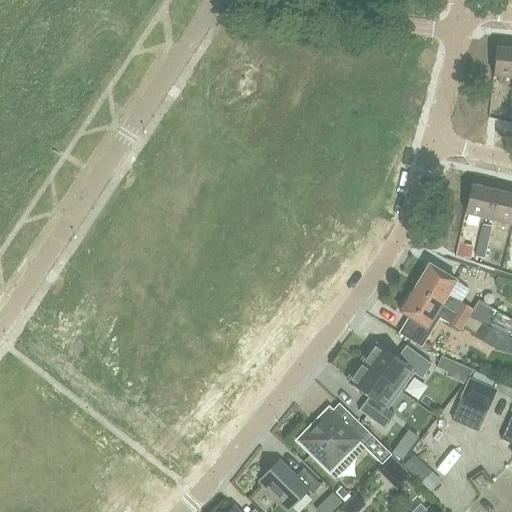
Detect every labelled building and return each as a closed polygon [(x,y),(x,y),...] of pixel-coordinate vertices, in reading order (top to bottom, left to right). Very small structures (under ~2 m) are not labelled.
[(0,0),(0,1),(17,13),(25,0),(0,0)] [(25,0),(17,13),(35,25),(51,0),(25,0)] [(68,0),(51,0),(35,25),(53,37),(74,4),(68,0)] [(74,4),(53,37),(71,48),(92,16),(74,4)] [(92,16),(71,48),(89,60),(110,28),(92,16)] [(110,28),(89,60),(108,73),(129,40),(110,28)] [(3,33),(0,38),(0,45),(3,48),(10,38),(3,33)] [(511,50),(496,49),(493,77),(511,79),(511,50)] [(33,53),(26,63),(33,67),(39,57),(33,53)] [(39,57),(33,67),(39,72),(46,62),(39,57)] [(222,58),(209,77),(243,101),(256,82),(264,87),(271,77),(252,64),(246,73),(222,58)] [(69,77),(62,87),(69,91),(75,81),(69,77)] [(209,77),(195,97),(220,113),(213,122),(232,135),(239,124),(231,119),(243,101),(209,77)] [(75,81),(69,91),(75,95),(82,85),(75,81)] [(183,116),(170,135),(205,159),(217,140),(225,145),(232,135),(213,122),(207,132),(183,116)] [(343,140),(331,158),(366,181),(379,162),(355,146),(361,136),(342,124),(335,134),(343,140)] [(170,135),(157,155),(181,171),(175,180),(194,193),(201,182),(193,177),(205,159),(170,135)] [(11,142),(0,159),(36,184),(48,166),(11,142)] [(311,172),(304,182),(323,194),(329,185),(353,201),(366,181),(331,158),(319,177),(311,172)] [(0,188),(23,203),(36,184),(0,159),(0,188)] [(145,174),(132,194),(167,217),(179,198),(187,203),(194,193),(175,180),(169,190),(145,174)] [(305,198),(293,216),(328,239),(341,220),(317,204),(323,194),(304,182),(297,192),(305,198)] [(465,215),(473,217),(488,220),(495,192),(471,186),(465,215)] [(0,188),(0,212),(12,221),(23,203),(0,188)] [(511,224),(511,195),(495,192),(488,220),(511,226),(511,224)] [(132,194),(119,213),(143,229),(137,238),(156,251),(163,241),(155,235),(167,217),(132,194)] [(0,212),(0,237),(1,238),(12,221),(0,212)] [(272,230),(265,240),(284,253),(290,243),(314,259),(328,239),(293,216),(280,235),(272,230)] [(479,258),(487,227),(483,226),(476,258),(479,258)] [(492,228),(487,227),(479,258),(484,260),(492,228)] [(107,232),(94,252),(128,275),(141,256),(149,261),(156,251),(137,238),(131,248),(107,232)] [(267,256),(254,274),(289,297),(302,278),(278,262),(284,253),(265,240),(259,250),(267,256)] [(94,252),(80,271),(105,287),(98,297),(117,309),(124,299),(116,293),(128,275),(94,252)] [(469,317),(489,329),(498,314),(478,302),(473,311),(447,296),(455,282),(429,266),(414,289),(466,322),(469,317)] [(234,288),(227,298),(246,311),(252,301),(276,317),(289,297),(254,274),(242,293),(234,288)] [(427,329),(434,317),(461,333),(464,328),(476,335),(474,338),(492,349),(499,336),(489,329),(469,317),(466,322),(414,289),(400,313),(409,319),(399,335),(421,348),(431,331),(427,329)] [(68,290),(55,310),(90,333),(102,314),(110,319),(117,309),(98,297),(92,306),(68,290)] [(228,314),(216,332),(251,355),(264,336),(240,320),(246,311),(227,298),(220,308),(228,314)] [(55,310),(42,329),(66,345),(60,355),(79,367),(86,357),(78,351),(90,333),(55,310)] [(196,346),(189,356),(208,369),(214,359),(238,375),(251,355),(216,332),(204,351),(196,346)] [(359,363),(400,393),(414,374),(421,380),(431,366),(406,347),(396,360),(376,346),(374,349),(371,347),(359,363)] [(190,372),(178,390),(213,414),(226,394),(202,378),(208,369),(189,356),(182,367),(190,372)] [(436,369),(447,373),(452,362),(441,357),(436,369)] [(400,393),(359,363),(347,379),(351,381),(348,384),(368,399),(359,412),(384,431),(395,416),(387,411),(400,393)] [(461,399),(487,411),(495,392),(469,381),(461,399)] [(157,404),(151,414),(169,427),(175,417),(200,433),(213,414),(178,390),(165,409),(157,404)] [(363,447),(372,438),(354,420),(345,428),(328,412),(299,442),(329,471),(358,442),(363,447)] [(511,415),(501,441),(511,445),(511,415)] [(398,447),(392,454),(402,461),(408,454),(398,447)] [(320,486),(303,470),(295,478),(279,463),(259,483),(288,511),(307,491),(312,495),(320,486)] [(424,467),(415,477),(421,483),(431,473),(424,467)] [(480,492),(488,487),(481,476),(473,482),(480,492)] [(384,477),(377,493),(391,499),(398,483),(384,477)] [(343,511),(357,511),(364,505),(356,496),(342,511),(343,511)] [(65,511),(56,503),(47,511),(65,511)]
